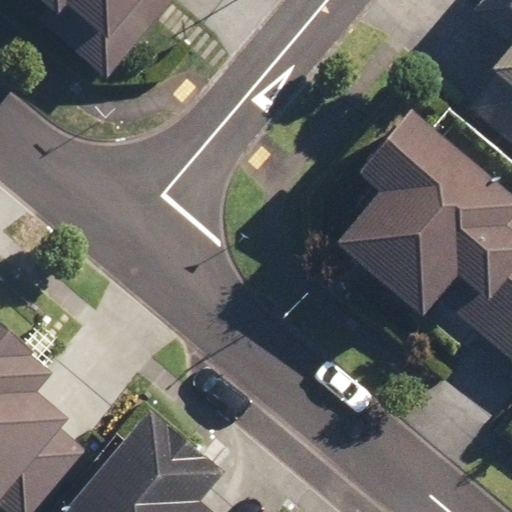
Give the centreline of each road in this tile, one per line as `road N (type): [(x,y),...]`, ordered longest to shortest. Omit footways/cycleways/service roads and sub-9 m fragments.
road 1 (residential): [(126,240),(450,511)]
road 2 (residential): [(329,0),(126,240)]
road 3 (residential): [(0,141),(126,240)]
